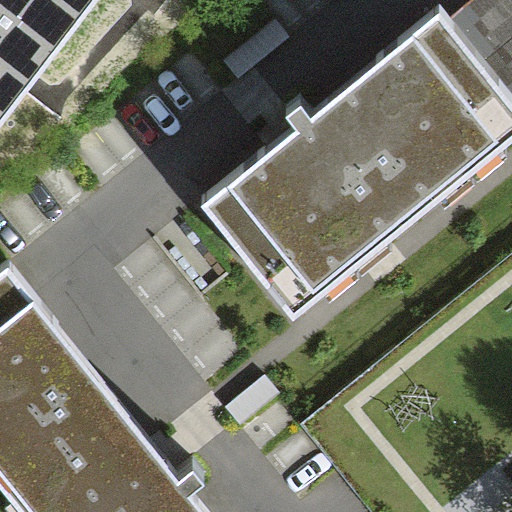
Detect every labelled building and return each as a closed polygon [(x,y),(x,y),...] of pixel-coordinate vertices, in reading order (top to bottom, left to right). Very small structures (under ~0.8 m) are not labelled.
[(0,0),(0,125),(94,0),(0,0)] [(511,151),(511,33),(485,0),(446,0),(206,194),(306,318),(511,151)] [(511,0),(487,0),(511,30),(511,0)] [(242,511),(22,242),(0,259),(0,463),(39,511),(242,511)] [(511,511),(511,258),(305,427),(374,511),(511,511)]
